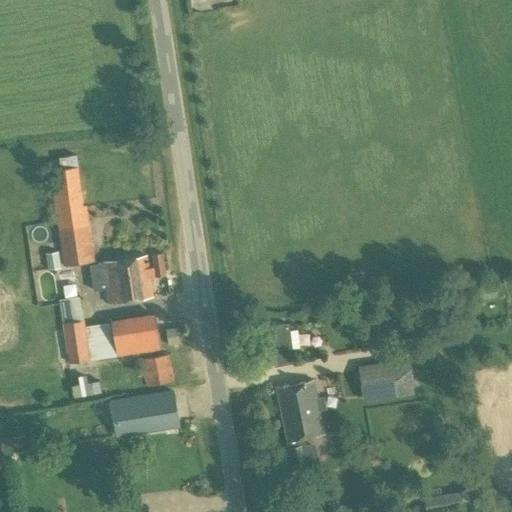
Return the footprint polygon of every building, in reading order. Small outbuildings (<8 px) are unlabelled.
[(78,165),(48,170),(62,264),(93,260),(78,165)] [(59,251),(45,253),(48,269),(61,267),(59,251)] [(102,263),(90,265),(94,294),(106,292),(108,303),(152,296),(149,277),(167,274),(163,251),(151,253),(153,266),(147,267),(145,254),(101,261),(102,263)] [(78,295),(58,298),(62,322),(82,319),(78,295)] [(447,296),(419,300),(425,336),(475,328),(472,308),(449,311),(447,296)] [(82,319),(62,322),(67,362),(159,349),(154,314),(83,324),(82,319)] [(285,323),(247,329),(253,365),(291,360),(285,323)] [(172,353),(144,357),(148,385),(176,381),(172,353)] [(395,362),(360,368),(364,395),(399,389),(395,362)] [(81,383),(73,384),(75,394),(104,390),(102,380),(89,382),(88,377),(80,378),(81,383)] [(313,379),(274,387),(293,475),(308,472),(301,439),(325,433),(313,379)] [(171,389),(111,399),(116,435),(177,425),(171,389)] [(12,437),(14,451),(25,450),(24,436),(12,437)] [(461,492),(425,498),(427,511),(438,511),(463,508),(461,492)] [(139,494),(116,498),(118,511),(145,511),(145,505),(140,506),(139,494)]
